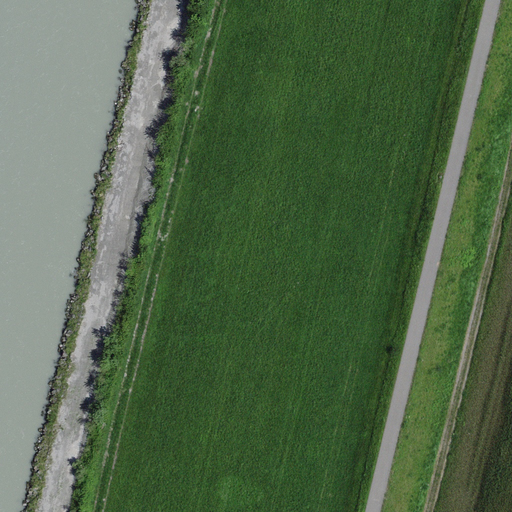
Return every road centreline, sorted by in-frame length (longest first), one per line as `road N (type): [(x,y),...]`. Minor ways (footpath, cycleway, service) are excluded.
road 1 (track): [(499,0),(380,511)]
road 2 (track): [(436,511),(511,190)]
